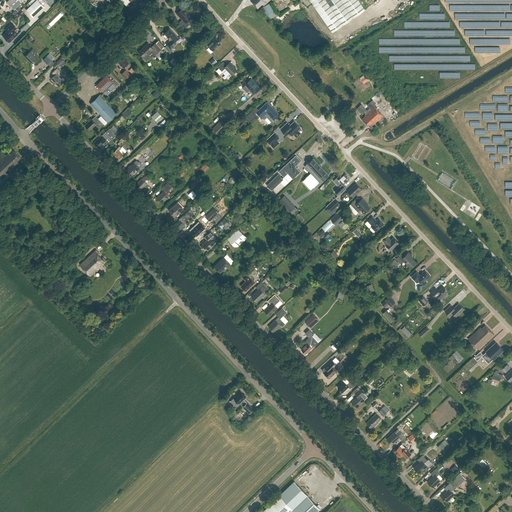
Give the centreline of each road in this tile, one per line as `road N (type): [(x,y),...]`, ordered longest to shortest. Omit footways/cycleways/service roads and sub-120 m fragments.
road 1 (unclassified): [(434,511),(51,108)]
road 2 (unclassified): [(511,331),(201,0)]
road 3 (unclassified): [(314,446),(23,135)]
road 4 (unclassified): [(51,108),(163,0)]
